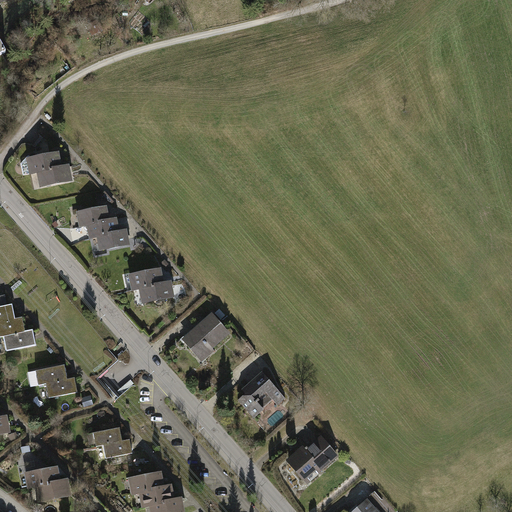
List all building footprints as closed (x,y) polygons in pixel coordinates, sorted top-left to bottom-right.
[(100,21),(87,25),(91,36),(103,32),(100,21)] [(58,152),(25,159),(28,176),(36,175),(39,188),(72,182),(68,165),(61,166),(58,152)] [(106,206),(75,212),(79,229),(86,227),(89,241),(96,239),(99,252),(131,245),(127,228),(119,230),(117,218),(109,220),(106,206)] [(161,268),(127,275),(131,293),(139,291),(141,305),(175,299),(171,281),(163,283),(161,268)] [(11,305),(0,307),(0,337),(3,337),(6,352),(36,346),(32,330),(24,332),(21,318),(14,320),(11,305)] [(227,316),(220,309),(215,314),(222,321),(227,316)] [(230,334),(212,313),(182,340),(202,362),(215,351),(213,349),(230,334)] [(64,366),(35,371),(38,386),(46,385),(48,398),(77,393),(74,379),(66,380),(64,366)] [(286,399),(262,372),(241,390),(245,395),(237,401),(253,419),(264,410),(262,408),(272,399),(278,406),(286,399)] [(0,434),(9,433),(6,416),(0,417),(0,434)] [(120,429),(93,434),(95,448),(103,447),(105,459),(132,455),(130,441),(122,442),(120,429)] [(340,456),(321,435),(306,449),(303,446),(286,461),(308,485),(340,456)] [(56,467),(24,473),(28,490),(36,489),(38,502),(70,496),(66,479),(59,481),(56,467)] [(161,474),(128,480),(132,498),(140,496),(143,508),(151,507),(151,511),(183,511),(180,498),(174,499),(171,485),(163,487),(161,474)] [(378,511),(367,499),(353,511),(378,511)]
